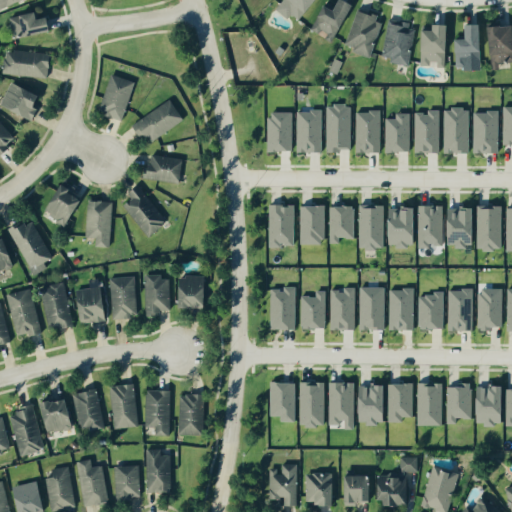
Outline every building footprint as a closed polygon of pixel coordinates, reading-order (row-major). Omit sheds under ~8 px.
[(0,0),(0,4),(1,9),(28,0),(0,0)] [(280,0),(278,3),(296,18),(311,0),(280,0)] [(324,1),(308,29),(330,41),(351,4),(343,0),(337,0),(334,6),(324,1)] [(357,7),(344,43),(350,45),(350,52),(368,59),(381,23),(373,20),(376,13),(357,7)] [(57,29),(53,16),(43,19),(41,11),(11,18),(17,40),(57,29)] [(385,17),(380,54),(392,56),(391,63),(409,65),(414,30),(408,29),(409,21),(385,17)] [(420,29),(418,65),(443,66),(445,23),(433,23),(433,29),(420,29)] [(483,70),(482,52),(486,52),(485,25),(470,25),(471,39),(457,40),(458,67),(466,66),(466,70),(483,70)] [(511,25),(491,27),(494,65),(511,63),(511,25)] [(52,53),(7,50),(6,74),(51,77),(52,53)] [(332,57),(328,68),(337,72),(342,61),(332,57)] [(138,82),(114,73),(101,111),(125,119),(138,82)] [(3,104),(35,119),(45,96),(13,81),(3,104)] [(134,125),(143,137),(147,134),(153,142),(186,119),(172,98),(134,125)] [(329,105),(329,150),(354,150),(353,104),(329,105)] [(472,108),(447,108),(447,152),(472,153),(472,108)] [(300,152),(325,152),(325,110),(300,110),(300,152)] [(417,152),(442,152),(442,110),(430,110),(430,112),(417,112),(417,152)] [(358,111),(358,152),(382,152),(383,111),(358,111)] [(476,112),(477,152),(501,152),(501,111),(476,112)] [(295,112),(271,112),(271,151),(296,151),(295,112)] [(387,118),(388,152),(412,152),(412,113),(398,113),(398,118),(387,118)] [(186,158),(151,154),(148,177),(182,182),(186,158)] [(76,189),(66,183),(47,212),(69,226),(85,200),(73,192),(76,189)] [(169,225),(143,184),(130,192),(135,199),(127,204),(149,237),(169,225)] [(112,247),(115,202),(90,200),(88,237),(96,237),(96,246),(112,247)] [(387,205),(362,204),(362,248),(386,249),(387,205)] [(272,246),(297,246),(298,205),(272,205),(272,246)] [(327,205),(303,206),(304,244),(328,244),(327,205)] [(421,247),(432,248),(433,245),(445,245),(446,206),(422,205),(421,247)] [(505,205),(481,205),(480,249),(504,250),(505,205)] [(357,237),(357,206),(333,206),(333,243),(342,243),(342,237),(357,237)] [(451,246),(478,246),(479,209),(452,208),(451,246)] [(420,209),(392,209),(392,246),(419,246),(420,209)] [(34,276),(44,271),(42,265),(54,260),(35,219),(13,229),(34,276)] [(148,315),(160,315),(160,310),(172,309),(171,275),(146,275),(148,315)] [(182,275),(181,306),(210,307),(210,276),(182,275)] [(112,277),(114,317),(138,317),(137,276),(112,277)] [(44,286),(50,329),(74,325),(67,283),(44,286)] [(299,329),(299,286),(286,286),(286,289),(273,289),(274,329),(299,329)] [(388,286),(362,287),(363,330),(389,329),(388,286)] [(108,321),(107,287),(79,288),(81,322),(108,321)] [(359,329),(358,287),(346,287),(346,290),(333,290),(334,330),(359,329)] [(8,295),(19,337),(44,331),(32,288),(8,295)] [(417,330),(417,288),(392,289),(393,330),(417,330)] [(506,288),(481,288),(481,330),(495,330),(495,327),(506,327),(506,288)] [(476,330),(476,289),(451,289),(452,331),(476,330)] [(304,296),(304,328),(329,328),(329,290),(319,290),(319,296),(304,296)] [(422,293),(422,329),(447,329),(447,293),(422,293)] [(298,421),(298,381),(273,381),(272,415),(284,415),(284,420),(298,421)] [(303,425),(327,425),(328,381),(303,381),(303,425)] [(332,424),(347,424),(347,428),(357,428),(356,381),(332,381),(332,424)] [(140,425),(136,382),(112,385),(116,427),(140,425)] [(416,382),(391,383),(392,421),(406,421),(406,416),(416,416),(416,382)] [(445,425),(445,382),(421,382),(420,424),(445,425)] [(474,382),(460,382),(460,386),(450,386),(450,423),(460,423),(460,418),(474,418),(474,382)] [(390,384),(363,384),(363,423),(390,423),(390,384)] [(508,385),(481,385),(480,423),(507,424),(508,385)] [(147,426),(158,426),(158,434),(172,435),(173,389),(148,388),(147,426)] [(105,427),(101,389),(76,392),(81,430),(105,427)] [(182,434),(207,433),(206,393),(180,393),(182,434)] [(75,428),(72,398),(45,401),(49,431),(75,428)] [(46,449),(36,403),(19,407),(20,413),(13,415),(22,455),(46,449)] [(164,448),(147,449),(149,491),(174,491),(173,455),(164,455),(164,448)] [(381,499),(389,499),(389,505),(411,505),(411,471),(419,471),(419,456),(402,456),(402,475),(381,475),(381,499)] [(103,465),(95,466),(93,458),(78,461),(87,506),(111,501),(103,465)] [(300,464),(283,463),(283,469),(272,469),(271,498),(286,499),(286,505),(299,505),(300,464)] [(116,465),(118,497),(142,496),(141,464),(116,465)] [(54,468),(55,476),(48,477),(53,510),(78,506),(71,465),(54,468)] [(449,511),(461,472),(434,465),(423,505),(449,511)] [(337,503),(337,472),(308,472),(308,503),(337,503)] [(348,501),(375,500),(374,474),(348,475),(348,501)] [(22,511),(40,511),(49,510),(42,480),(17,485),(22,511)]
